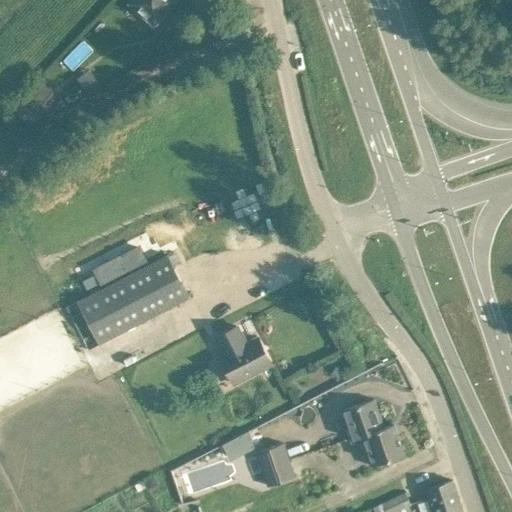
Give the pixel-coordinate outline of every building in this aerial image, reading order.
[(132,0),(130,3),(155,25),(177,0),(132,0)] [(40,78),(12,109),(31,126),(59,95),(40,78)] [(139,246),(94,269),(96,272),(102,284),(147,261),(139,246)] [(168,252),(78,299),(100,343),(190,296),(168,252)] [(99,282),(94,273),(82,279),(87,288),(99,282)] [(239,322),(214,335),(223,352),(218,354),(234,384),(274,364),(259,333),(247,339),(239,322)] [(374,398),(343,408),(345,414),(343,415),(342,417),(344,424),(346,425),(349,424),(355,444),(361,442),(363,450),(366,449),(371,465),(404,454),(394,423),(383,427),(374,398)] [(284,441),(256,451),(268,485),(296,475),(284,441)] [(154,475),(145,479),(149,488),(158,484),(154,475)] [(463,511),(453,479),(434,486),(426,488),(433,511),(463,511)] [(396,511),(399,511),(407,511),(405,506),(411,503),(405,491),(382,502),(387,511),(396,511)]
